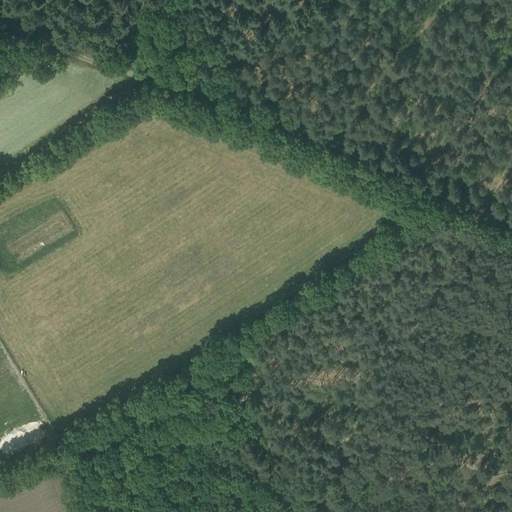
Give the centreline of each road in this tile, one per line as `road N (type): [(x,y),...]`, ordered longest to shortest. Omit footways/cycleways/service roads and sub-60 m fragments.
road 1 (track): [(0,19),(299,122),(511,231)]
road 2 (track): [(511,377),(319,511)]
